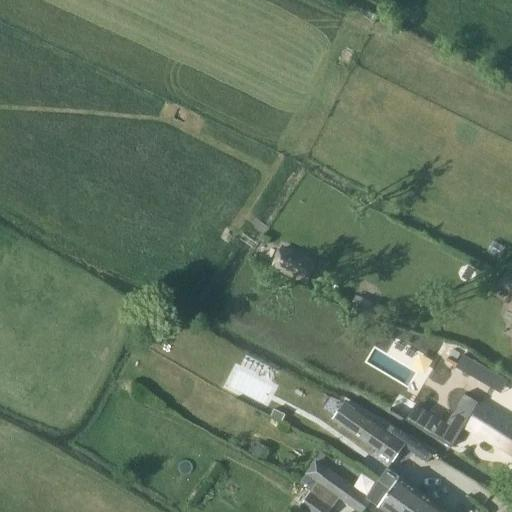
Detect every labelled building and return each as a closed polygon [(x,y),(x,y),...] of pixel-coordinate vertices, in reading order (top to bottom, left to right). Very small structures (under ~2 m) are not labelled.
[(315,263),(283,248),(274,267),(305,282),(315,263)] [(511,275),(508,274),(507,276),(503,284),(511,289),(511,275)] [(373,303),(358,296),(352,307),(367,315),(373,303)] [(491,388),(498,375),(473,360),(466,373),(491,388)] [(511,454),(511,423),(464,395),(446,426),(425,414),(417,427),(454,449),(466,428),(511,455),(511,454)] [(412,444),(414,441),(415,440),(392,424),(390,426),(386,432),(355,409),(343,425),(392,461),(398,453),(404,445),(407,441),(412,444)] [(413,452),(420,457),(424,459),(426,456),(429,452),(429,451),(418,444),(413,452)] [(259,445),(255,454),(264,458),(268,450),(259,445)] [(318,482),(338,496),(359,511),(363,511),(371,501),(386,511),(445,511),(447,511),(388,468),(379,481),(367,497),(352,487),(327,470),(318,482)] [(327,511),(332,504),(338,496),(318,482),(312,491),(301,507),(308,511),(327,511)]
